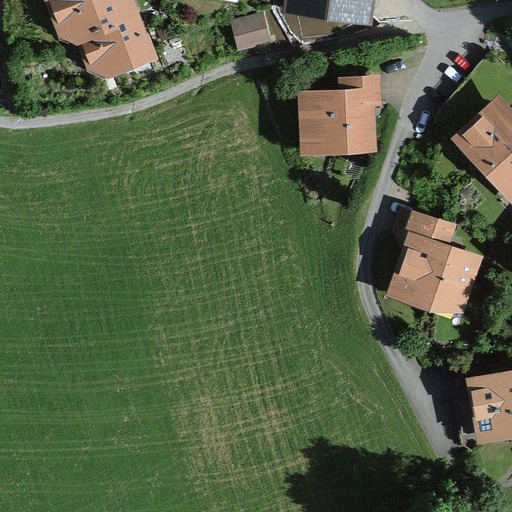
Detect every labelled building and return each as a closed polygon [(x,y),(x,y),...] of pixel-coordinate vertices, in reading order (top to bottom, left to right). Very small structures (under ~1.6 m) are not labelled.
[(53,0),(65,30),(77,35),(134,13),(129,1),(127,0),(53,0)] [(148,51),(134,13),(77,35),(82,39),(94,62),(106,68),(148,51)] [(232,23),(234,30),(239,29),(242,43),(267,37),(261,16),(232,23)] [(444,127),(464,137),(511,81),(511,70),(493,54),(443,112),(449,118),(444,127)] [(345,96),(308,96),(309,143),(365,140),(364,100),(377,100),(376,79),(344,80),(345,96)] [(467,134),(464,137),(511,186),(511,118),(499,104),(468,135),(467,134)] [(403,242),(410,257),(398,288),(437,301),(439,294),(458,300),(472,260),(442,249),(450,227),(415,215),(408,234),(410,238),(403,242)] [(511,376),(476,382),(484,429),(490,433),(509,430),(511,425),(511,376)]
